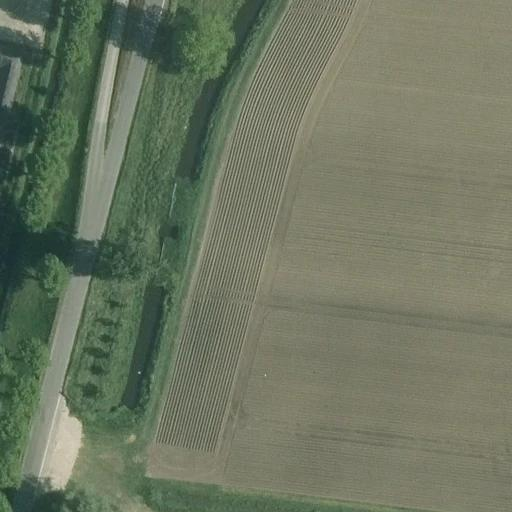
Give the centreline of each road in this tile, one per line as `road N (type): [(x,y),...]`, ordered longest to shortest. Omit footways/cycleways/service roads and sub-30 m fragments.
road 1 (unclassified): [(23,511),(92,226)]
road 2 (unclassified): [(92,226),(149,0)]
road 3 (unclassified): [(123,0),(92,226)]
